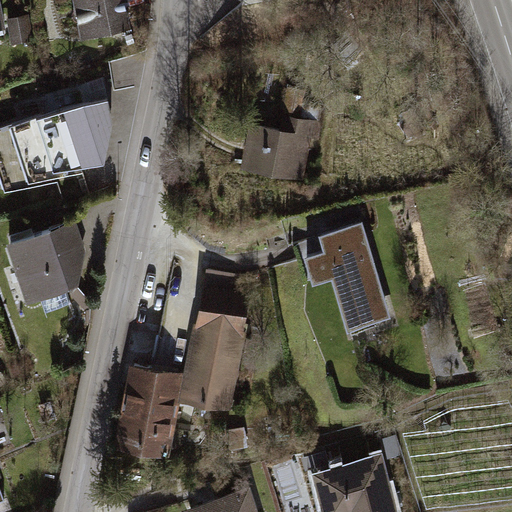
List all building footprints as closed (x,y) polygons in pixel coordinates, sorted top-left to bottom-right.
[(3,0),(0,0),(0,32),(9,31),(3,0)] [(77,0),(84,35),(135,26),(130,0),(77,0)] [(25,18),(9,19),(10,40),(26,39),(25,18)] [(110,96),(87,100),(40,115),(14,123),(0,127),(0,168),(7,190),(59,181),(57,176),(85,171),(83,164),(107,160),(115,120),(110,96)] [(253,122),(245,168),(309,178),(319,118),(285,112),(283,127),(253,122)] [(80,220),(11,241),(32,301),(89,284),(92,251),(80,220)] [(397,320),(370,222),(326,234),(330,251),(313,256),(319,280),(336,276),(351,332),(397,320)] [(136,362),(120,441),(174,452),(185,400),(233,410),(256,297),(238,294),(241,276),(209,269),(188,373),(136,362)] [(397,511),(384,455),(317,471),(326,511),(397,511)] [(0,463),(0,504),(13,500),(0,463)] [(260,511),(253,487),(186,507),(187,511),(260,511)]
